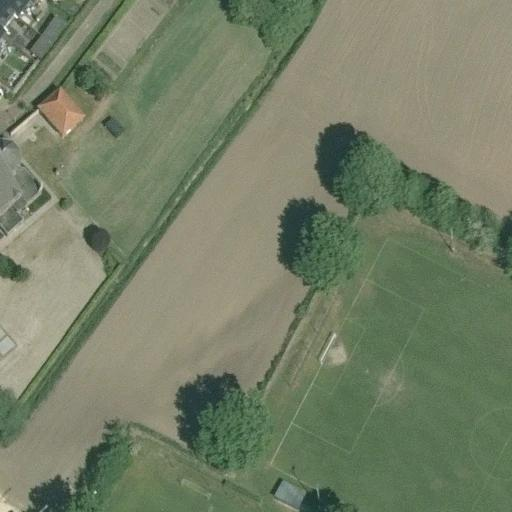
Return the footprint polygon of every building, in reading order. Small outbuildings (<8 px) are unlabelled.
[(0,0),(0,8),(15,20),(29,2),(35,7),(40,0),(0,0)] [(0,8),(0,38),(0,39),(15,20),(0,8)] [(62,141),(82,123),(58,96),(38,113),(62,141)] [(0,232),(6,239),(22,225),(17,219),(27,211),(26,210),(40,197),(22,176),(21,177),(17,175),(18,174),(17,162),(10,154),(0,152),(0,232)] [(274,502),(294,511),(299,511),(307,497),(283,485),(274,502)]
